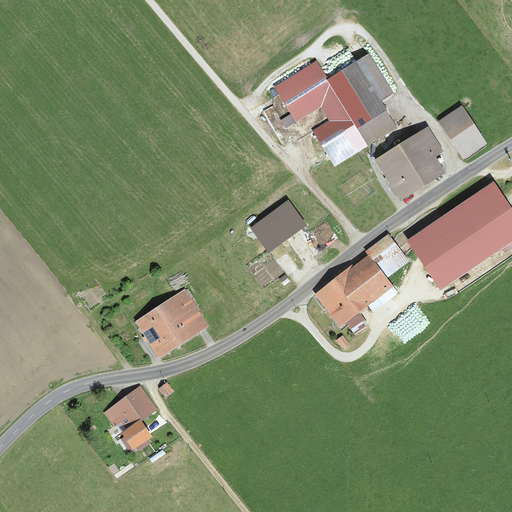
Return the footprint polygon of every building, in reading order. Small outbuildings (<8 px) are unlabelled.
[(393,94),(367,52),(325,79),(356,128),(385,109),(381,102),(393,94)] [(461,107),(439,120),(464,158),(485,145),(461,107)] [(343,111),(313,130),(336,166),(366,147),(343,111)] [(288,127),(298,121),(293,113),(283,119),(288,127)] [(427,125),(374,159),(400,199),(443,171),(433,154),(441,149),(427,125)] [(511,208),(494,182),(407,241),(441,290),(511,241),(511,208)] [(290,202),(251,228),(268,254),(308,228),(290,202)] [(350,264),(314,294),(340,327),(393,284),(388,278),(409,261),(387,234),(365,252),(367,254),(352,266),(350,264)] [(185,290),(135,321),(158,358),(208,327),(185,290)] [(162,386),(167,395),(176,392),(172,382),(162,386)] [(142,388),(106,412),(130,448),(151,434),(142,421),(157,410),(142,388)]
